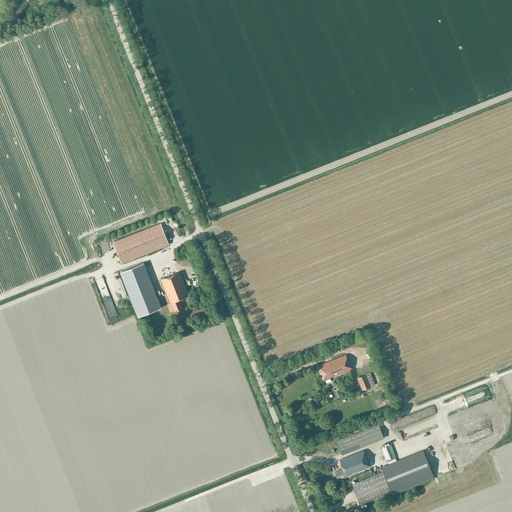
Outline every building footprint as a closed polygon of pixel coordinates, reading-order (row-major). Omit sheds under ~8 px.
[(169,244),(166,237),(161,224),(114,243),(122,263),(169,244)] [(144,263),(92,283),(110,328),(161,308),(144,263)] [(179,300),(189,296),(180,272),(161,279),(170,304),(171,304),(174,312),(183,309),(181,304),(180,304),(179,300)] [(319,365),(324,380),(351,369),(346,355),(319,365)] [(374,385),(370,374),(357,378),(362,390),(374,385)] [(451,435),(480,425),(478,420),(449,429),(451,435)] [(336,441),(342,455),(384,438),(378,424),(336,441)] [(395,461),(396,461),(395,457),(390,444),(382,448),(387,460),(389,464),(395,461)] [(335,472),(338,480),(370,467),(363,450),(339,460),(343,469),(335,472)] [(423,450),(396,461),(395,461),(389,464),(381,467),(383,472),(352,485),(360,505),(391,492),(392,495),(434,478),(423,450)] [(264,474),(264,470),(261,471),(263,479),(282,475),(281,470),(264,474)]
